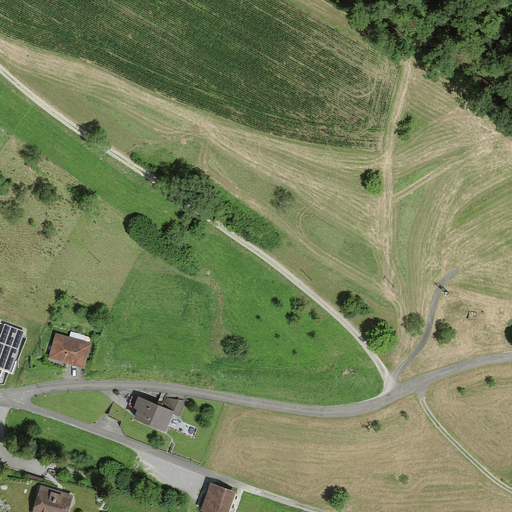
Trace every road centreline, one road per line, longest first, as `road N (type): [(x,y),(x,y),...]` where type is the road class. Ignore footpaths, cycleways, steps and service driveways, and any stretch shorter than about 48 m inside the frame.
road 1 (track): [(0,68),(28,96),(335,313),(395,391)]
road 2 (residential): [(17,392),(135,383),(323,411),(511,356)]
road 3 (residential): [(17,392),(24,404),(247,487)]
road 4 (track): [(511,490),(437,424),(417,382)]
road 5 (track): [(388,379),(407,366),(451,276),(466,262)]
